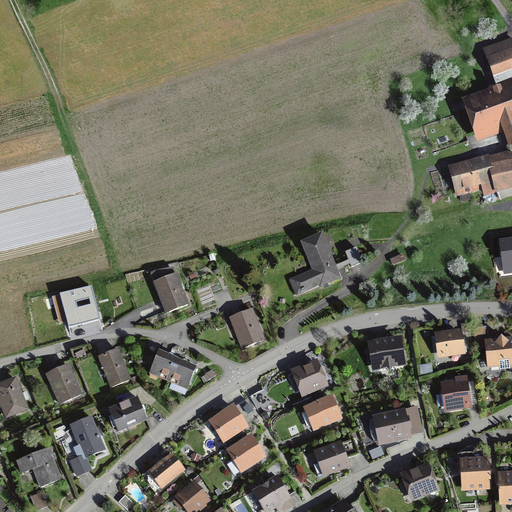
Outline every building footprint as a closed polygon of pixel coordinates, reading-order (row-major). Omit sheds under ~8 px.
[(460,102),(476,146),(503,137),(505,144),(508,152),(511,150),(511,39),(483,50),(497,89),(460,102)] [(485,200),(511,192),(511,152),(447,171),(456,200),(482,192),(485,200)] [(291,284),(298,300),(341,282),(323,239),(301,248),(312,275),(291,284)] [(511,248),(500,251),(505,279),(511,277),(511,248)] [(357,249),(346,253),(352,267),(363,263),(357,249)] [(393,269),(405,264),(402,257),(390,261),(393,269)] [(154,287),(165,318),(189,309),(178,279),(154,287)] [(92,287),(60,295),(68,328),(100,320),(92,287)] [(253,313),(230,322),(242,354),(266,344),(253,313)] [(435,338),(438,362),(466,358),(462,334),(435,338)] [(368,348),(373,376),(405,371),(400,342),(368,348)] [(511,342),(485,346),(488,372),(511,369),(511,342)] [(149,375),(169,383),(178,360),(171,358),(147,348),(142,362),(152,366),(149,375)] [(111,392),(131,384),(119,353),(99,361),(111,392)] [(184,362),(178,360),(169,383),(188,390),(197,368),(184,362)] [(302,401),(329,390),(320,368),(293,379),(302,401)] [(70,369),(47,380),(60,408),(83,397),(70,369)] [(0,387),(0,407),(6,423),(29,414),(16,382),(0,387)] [(441,387),(445,416),(472,412),(468,384),(441,387)] [(245,400),(239,404),(246,416),(252,412),(245,400)] [(314,435),(341,423),(332,400),(304,412),(314,435)] [(109,414),(119,437),(148,425),(139,402),(109,414)] [(245,429),(240,420),(246,416),(239,404),(212,421),(225,442),(245,429)] [(373,421),(379,450),(411,443),(405,415),(373,421)] [(93,421),(70,431),(82,463),(106,454),(93,421)] [(241,477),(265,461),(251,440),(227,455),(241,477)] [(322,479),(349,471),(342,447),(315,456),(322,479)] [(49,453),(16,467),(24,485),(36,480),(41,492),(61,484),(49,453)] [(462,492),(476,491),(475,462),(474,453),(460,453),(462,492)] [(161,493),(185,475),(172,457),(148,475),(161,493)] [(489,461),(475,462),(476,491),(490,490),(489,461)] [(411,504),(439,494),(431,470),(402,480),(411,504)] [(511,504),(511,473),(498,473),(499,505),(511,504)] [(260,511),(276,511),(291,504),(279,481),(252,496),(260,511)] [(182,511),(201,511),(210,506),(194,487),(174,503),(182,511)] [(44,493),(30,499),(35,511),(49,505),(44,493)] [(0,511),(8,511),(0,503),(0,511)]
